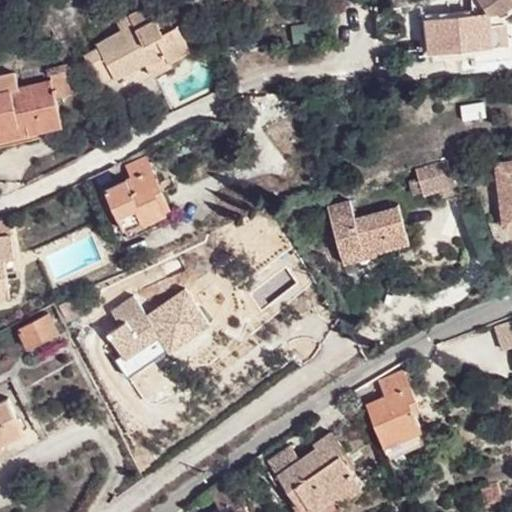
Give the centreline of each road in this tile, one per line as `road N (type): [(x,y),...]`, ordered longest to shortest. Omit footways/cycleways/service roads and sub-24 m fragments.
road 1 (residential): [(511,303),(415,341),(161,511)]
road 2 (track): [(119,511),(342,350)]
road 3 (residential): [(239,88),(0,206)]
